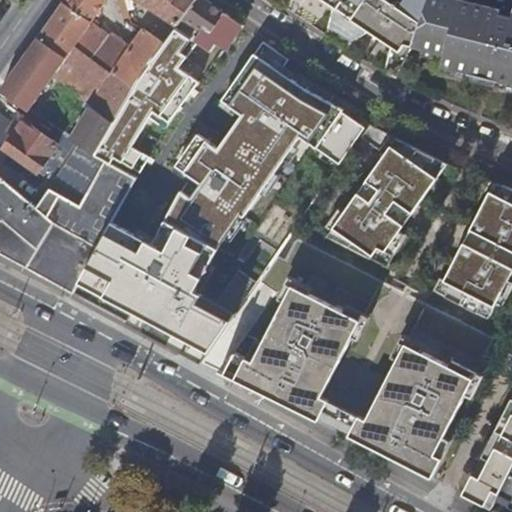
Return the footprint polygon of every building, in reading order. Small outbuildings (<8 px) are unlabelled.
[(64,0),(39,36),(68,56),(76,46),(89,54),(88,55),(111,72),(134,89),(139,81),(149,64),(165,43),(160,40),(143,28),(129,48),(109,34),(103,44),(86,32),(91,24),(95,27),(98,24),(93,20),(106,0),(64,0)] [(160,40),(165,43),(181,22),(197,0),(143,0),(173,21),(160,40)] [(197,0),(181,22),(197,34),(201,28),(210,34),(225,13),(206,0),(197,0)] [(273,0),(286,8),(289,3),(292,0),(325,0),(332,5),(329,30),(326,35),(348,50),(351,45),(370,31),(390,43),(384,68),(383,70),(395,76),(412,48),(412,46),(426,0),(404,0),(402,6),(392,0),(273,0)] [(511,13),(511,16),(499,13),(500,8),(467,0),(426,0),(412,46),(444,55),(441,66),(511,85),(511,13)] [(39,36),(0,91),(28,111),(56,75),(68,57),(68,56),(39,36)] [(68,57),(56,75),(68,83),(88,55),(89,54),(76,46),(68,56),(68,57)] [(71,138),(94,155),(113,124),(134,89),(111,72),(93,102),(71,138)] [(15,133),(4,148),(38,172),(59,144),(19,116),(9,129),(15,133)] [(368,124),(360,137),(384,154),(329,237),(372,259),(380,248),(395,256),(406,235),(402,231),(447,162),(368,124)] [(0,252),(72,292),(92,256),(116,214),(136,178),(106,161),(82,205),(60,194),(48,216),(0,176),(0,252)] [(498,195),(491,191),(446,281),(453,285),(447,297),(490,319),(511,276),(511,188),(503,185),(498,195)] [(259,281),(204,360),(219,370),(311,416),(360,319),(291,285),(253,361),(233,354),(276,293),(259,281)] [(473,377),(405,342),(356,438),(425,473),(473,377)] [(204,360),(201,363),(219,370),(204,360)] [(511,402),(469,485),(498,500),(499,497),(511,472),(511,402)] [(334,405),(324,426),(353,440),(363,418),(334,405)] [(511,472),(499,497),(511,503),(511,472)]
